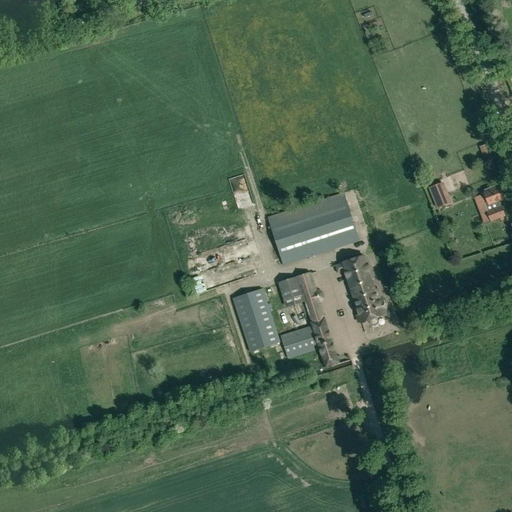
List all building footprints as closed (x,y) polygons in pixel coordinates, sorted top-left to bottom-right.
[(486,145),(479,147),(482,158),(489,156),(486,145)] [(428,188),(437,209),(452,203),(443,182),(428,188)] [(499,201),(504,198),(500,186),(492,189),(491,188),(484,190),(485,192),(483,193),(484,194),(480,196),(490,222),(505,217),(499,201)] [(267,218),(283,267),(360,242),(344,193),(267,218)] [(490,222),(480,196),(474,198),(483,225),(490,222)] [(225,228),(217,231),(222,245),(230,242),(225,228)] [(194,268),(214,264),(212,253),(192,257),(194,268)] [(361,322),(361,323),(368,321),(369,323),(372,324),(376,323),(377,320),(376,318),(386,315),(378,290),(376,291),(365,257),(343,264),(342,263),(335,265),(337,274),(345,271),(359,315),(357,316),(356,317),(358,322),(359,323),(361,322)] [(199,291),(211,288),(206,271),(195,274),(199,291)] [(311,326),(319,350),(325,369),(340,364),(325,318),(321,303),(322,303),(325,297),(323,292),(317,291),(316,291),(310,272),(296,277),(296,278),(277,284),(285,309),(304,303),(311,326)] [(280,343),(263,289),(232,299),(250,353),(280,343)] [(295,331),(280,336),(288,360),(319,350),(311,326),(295,331)] [(373,337),(384,338),(385,328),(373,328),(373,337)]
